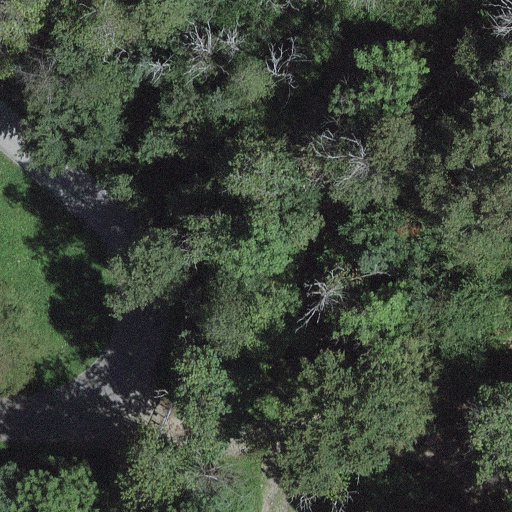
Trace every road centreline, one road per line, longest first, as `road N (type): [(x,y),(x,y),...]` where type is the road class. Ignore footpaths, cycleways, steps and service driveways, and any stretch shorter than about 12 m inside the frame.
road 1 (track): [(511,489),(410,452),(338,449),(300,458),(280,479),(271,511)]
road 2 (track): [(280,479),(136,416),(107,374)]
